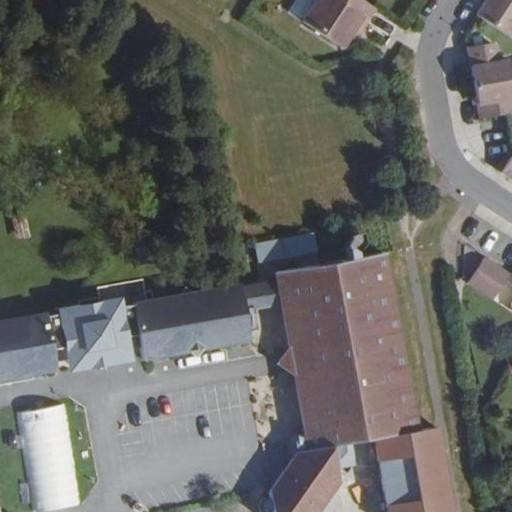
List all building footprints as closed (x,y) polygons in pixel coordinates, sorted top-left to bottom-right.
[(360,34),(376,9),(362,0),(318,0),(303,23),(342,48),(354,30),(360,34)] [(511,0),(486,0),(477,14),(509,35),(511,29),(511,0)] [(467,47),(470,66),(480,118),(504,113),(511,111),(511,82),(507,59),(500,60),(497,47),(492,44),(467,47)] [(511,154),(501,171),(511,178),(511,154)] [(297,253),(294,235),(256,242),(260,260),(297,253)] [(381,250),(277,267),(284,304),(290,341),(289,342),(293,368),(295,367),(309,446),(295,449),(266,489),(270,511),(309,511),(335,476),(330,443),(414,428),(381,250)] [(509,272),(484,255),(467,280),(492,297),(509,272)] [(279,278),(240,284),(244,310),(284,304),(279,278)] [(115,305),(121,334),(137,332),(139,344),(141,356),(248,339),(240,284),(115,305)] [(115,302),(63,310),(69,343),(52,346),(54,359),(71,356),(72,363),(125,354),(123,347),(139,344),(137,332),(121,334),(115,305),(115,302)] [(0,318),(0,374),(55,366),(54,359),(52,346),(69,343),(63,310),(46,313),(46,311),(0,318)]
